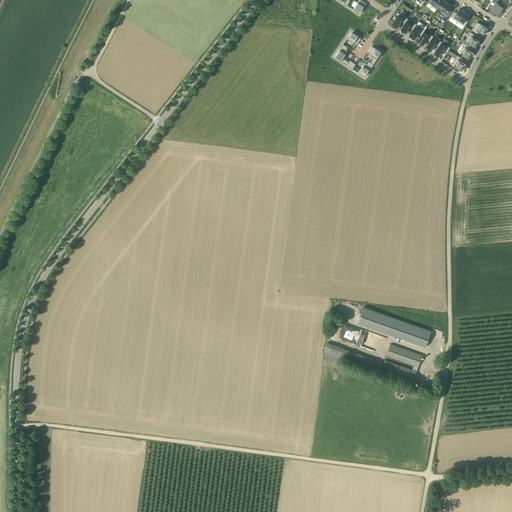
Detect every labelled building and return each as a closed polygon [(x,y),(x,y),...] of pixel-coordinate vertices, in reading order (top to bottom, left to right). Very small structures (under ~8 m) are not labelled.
[(360,0),(359,0),(353,9),(357,12),(359,13),(360,13),(366,4),(360,0)] [(436,0),(433,5),(432,6),(436,9),(438,7),(442,0),(436,0)] [(443,0),(442,0),(438,7),(442,10),(447,3),(443,0)] [(495,4),(490,9),(497,15),(503,8),(502,7),(498,4),(500,2),(504,5),(498,0),(492,0),(492,1),(495,4)] [(442,10),(441,12),(446,16),(452,6),(447,3),(442,10)] [(454,11),(450,17),(458,21),(464,12),(459,9),(457,13),(454,11)] [(464,12),(458,21),(465,26),(468,21),(466,19),(469,15),(464,12)] [(395,20),(392,23),(398,27),(401,22),(404,24),(408,19),(399,13),(396,18),(395,17),(393,19),(395,20)] [(404,24),(401,29),(406,33),(410,28),(413,30),(416,24),(408,19),(404,24)] [(477,22),(472,30),(477,34),(479,31),(484,35),(488,29),(477,22)] [(413,30),(409,35),(415,39),(418,33),(421,35),(423,32),(424,32),(425,30),(416,24),(413,30)] [(347,38),(357,45),(361,39),(352,33),(351,32),(350,35),(347,38)] [(421,35),(418,41),(423,44),(427,39),(430,41),(432,38),(433,36),(430,34),(429,36),(424,32),(423,32),(421,35)] [(471,32),(465,40),(475,47),(479,42),(474,38),(476,35),(471,32)] [(430,41),(426,46),(432,50),(435,45),(438,47),(440,44),(441,44),(442,42),(439,40),(437,42),(432,38),(430,41)] [(463,47),(460,52),(469,58),(473,53),(468,49),(469,47),(464,43),(462,46),(463,47)] [(438,47),(435,52),(440,56),(444,51),(447,53),(450,48),(447,45),(446,47),(441,44),(440,44),(438,47)] [(368,61),(367,64),(371,67),(371,68),(373,65),(377,59),(377,58),(380,55),(381,52),(380,52),(372,46),(367,52),(374,57),(370,62),(368,61)] [(335,56),(335,57),(337,58),(341,61),(350,67),(353,62),(350,60),(349,62),(343,58),(347,51),(346,50),(341,47),(335,56)] [(452,64),(451,65),(455,67),(456,66),(462,71),(466,65),(461,62),(462,59),(457,55),(452,63),(452,64)] [(360,70),(358,73),(362,75),(365,77),(365,76),(371,67),(367,64),(365,63),(360,70)] [(431,331),(364,307),(358,323),(425,347),(431,331)] [(327,343),(324,353),(381,372),(384,362),(327,343)] [(422,355),(390,344),(386,356),(413,365),(412,369),(385,360),(384,362),(381,372),(408,381),(413,383),(422,355)]
